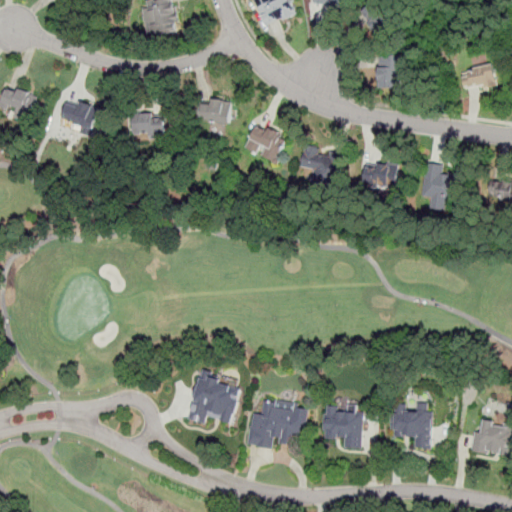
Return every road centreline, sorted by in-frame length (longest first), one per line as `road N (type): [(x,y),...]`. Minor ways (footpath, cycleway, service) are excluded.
road 1 (residential): [(511,137),(317,103),(275,77),(239,39),(223,0)]
road 2 (residential): [(247,489),(166,438),(137,398),(0,415)]
road 3 (residential): [(247,489),(424,491),(511,506)]
road 4 (residential): [(0,433),(81,425),(186,477),(247,489)]
road 5 (residential): [(239,39),(207,57),(146,72),(20,31)]
